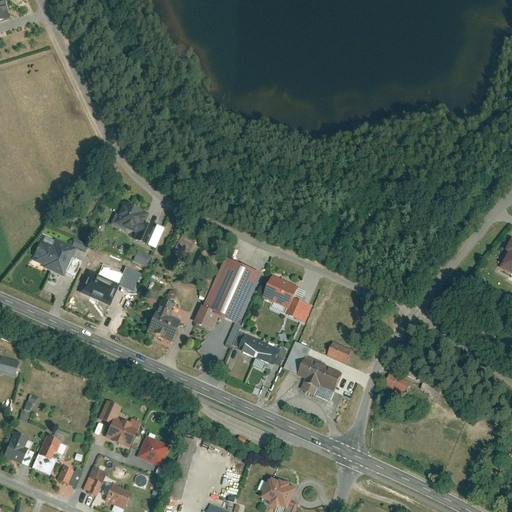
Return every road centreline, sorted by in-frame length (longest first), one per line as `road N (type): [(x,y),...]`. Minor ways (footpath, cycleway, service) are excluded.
road 1 (residential): [(410,317),(204,221),(120,164),(41,0)]
road 2 (tertiary): [(351,455),(0,299)]
road 3 (track): [(511,201),(410,317)]
road 4 (unclassified): [(410,317),(375,372),(351,455)]
road 5 (tertiary): [(469,511),(351,455)]
